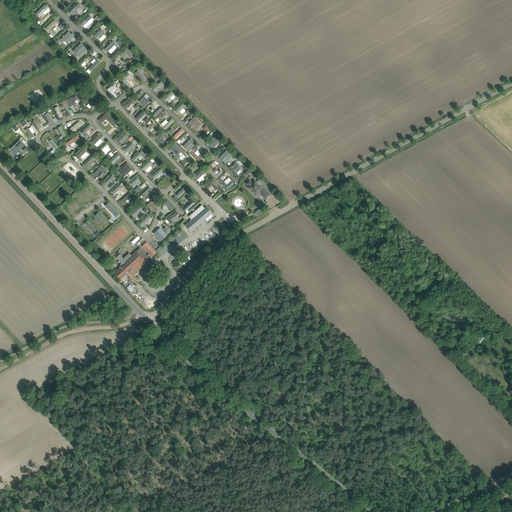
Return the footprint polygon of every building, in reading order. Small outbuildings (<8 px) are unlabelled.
[(77,10),(79,13),(84,10),(78,2),(68,10),(71,14),(77,10)] [(45,3),(36,13),(41,18),(50,8),(45,3)] [(57,34),(52,28),(58,23),(55,19),(45,28),(54,37),(57,34)] [(98,40),(106,33),(101,28),(94,35),(98,40)] [(73,42),(77,38),(72,33),(71,34),(69,31),(60,39),(66,45),(71,40),(73,42)] [(113,41),(106,49),(109,52),(116,43),(113,41)] [(82,43),(73,51),(78,56),(87,48),(82,43)] [(127,54),(130,57),(133,54),(128,48),(120,55),(123,58),(127,54)] [(91,62),(93,64),(89,68),(92,71),(101,63),(98,60),(96,61),(94,59),(91,62)] [(134,72),(142,81),(147,76),(141,69),(143,67),(140,64),(137,67),(138,68),(134,72)] [(123,81),(129,87),(134,83),(128,77),(123,81)] [(160,80),(153,87),(156,90),(159,87),(160,88),(164,84),(160,80)] [(113,91),(117,88),(114,84),(107,90),(114,98),(117,95),(113,91)] [(171,89),(164,97),(167,100),(170,96),(172,98),(176,94),(171,89)] [(152,99),(147,93),(144,96),(141,94),(137,98),(145,107),(152,99)] [(87,106),(90,109),(97,102),(90,95),(85,100),(89,104),(87,106)] [(69,108),(79,102),(77,97),(66,102),(69,108)] [(126,109),(134,101),(131,98),(123,105),(126,109)] [(181,101),(174,108),(177,111),(184,104),(181,101)] [(155,118),(164,110),(161,107),(153,115),(155,118)] [(44,115),(51,124),(54,121),(48,112),(44,115)] [(101,118),(111,129),(117,123),(107,113),(101,118)] [(194,115),(189,120),(197,127),(201,123),(194,115)] [(39,123),(42,122),(38,117),(33,121),(39,130),(42,127),(39,123)] [(166,118),(161,122),(166,127),(175,119),(172,117),(168,121),(166,118)] [(87,132),(93,127),(88,122),(79,131),(87,139),(90,136),(87,132)] [(35,137),(33,133),(35,132),(31,126),(26,130),(31,139),(35,137)] [(61,136),(56,137),(57,141),(66,138),(63,126),(59,127),(61,136)] [(164,130),(156,138),(162,143),(164,141),(162,138),(164,136),(167,138),(169,136),(164,130)] [(122,144),(129,137),(124,131),(116,138),(122,144)] [(184,134),(177,141),(181,145),(188,138),(184,134)] [(98,135),(92,142),(96,144),(101,137),(98,135)] [(215,135),(208,142),(212,146),(219,139),(215,135)] [(51,155),(59,147),(50,137),(46,141),(50,145),(45,149),(51,155)] [(192,137),(183,145),(187,148),(195,140),(192,137)] [(71,144),(72,147),(76,145),(73,139),(66,143),(68,146),(71,144)] [(175,141),(169,146),(179,156),(184,151),(175,141)] [(132,147),(135,144),(133,142),(127,147),(131,152),(134,149),(132,147)] [(100,150),(103,152),(109,146),(107,144),(100,150)] [(228,148),(220,155),(223,158),(226,155),(227,156),(232,151),(228,148)] [(76,156),(79,159),(80,157),(83,160),(89,155),(84,149),(76,156)] [(198,149),(195,152),(193,150),(190,153),(198,162),(204,156),(198,149)] [(139,158),(141,160),(146,155),(141,150),(132,159),(135,161),(139,158)] [(117,154),(111,161),(114,164),(120,157),(117,154)] [(92,157),(85,165),(88,168),(95,160),(92,157)] [(148,173),(153,168),(150,166),(153,163),(150,160),(142,168),(148,173)] [(238,175),(244,170),(237,163),(231,168),(238,175)] [(130,176),(135,172),(127,164),(119,171),(124,177),(128,173),(130,176)] [(94,173),(99,178),(104,173),(105,174),(108,171),(102,165),(94,173)] [(210,165),(207,167),(216,176),(222,170),(220,168),(218,170),(216,168),(214,169),(210,165)] [(194,175),(198,178),(205,171),(202,168),(194,175)] [(212,177),(205,184),(208,187),(212,183),(216,188),(211,193),(213,196),(222,187),(212,177)] [(224,179),(222,181),(228,188),(235,181),(232,177),(227,182),(224,179)] [(249,186),(248,187),(256,196),(260,193),(266,199),(270,195),(261,186),(260,186),(255,180),(252,183),(249,180),(246,184),(249,186)] [(120,184),(112,191),(115,194),(123,187),(120,184)] [(145,198),(153,190),(149,187),(141,195),(145,198)] [(184,187),(176,195),(179,198),(187,190),(184,187)] [(87,196),(89,194),(85,189),(80,194),(88,204),(91,202),(87,196)] [(131,192),(121,201),(123,203),(125,202),(127,204),(135,197),(131,192)] [(186,211),(197,204),(190,195),(186,198),(190,203),(183,208),(186,211)] [(66,205),(74,214),(81,208),(73,200),(66,205)] [(139,206),(131,213),(134,217),(142,209),(139,206)] [(207,206),(185,225),(191,232),(213,214),(207,206)] [(172,220),(179,213),(176,210),(165,220),(170,226),(174,222),(172,220)] [(139,223),(143,226),(151,218),(148,215),(139,223)] [(162,230),(160,227),(154,233),(161,241),(171,232),(166,226),(162,230)] [(146,243),(143,246),(152,257),(156,253),(146,243)] [(118,269),(114,273),(121,280),(128,272),(129,273),(144,260),(144,259),(147,256),(140,248),(137,251),(136,251),(131,256),(133,257),(119,270),(118,269)]
